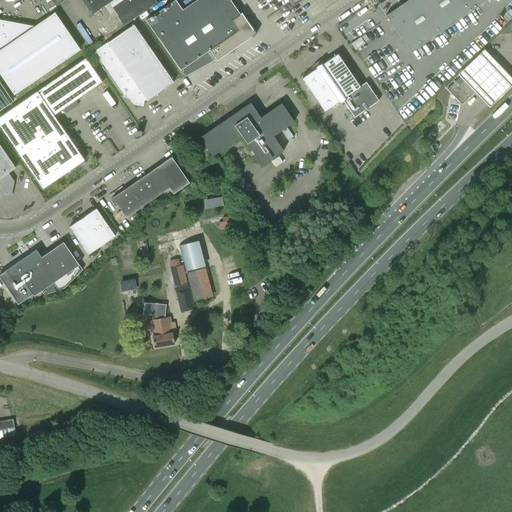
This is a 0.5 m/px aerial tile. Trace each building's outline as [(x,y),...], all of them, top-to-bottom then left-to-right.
[(81,0),(92,15),(104,6),(110,15),(115,11),(118,16),(117,17),(123,26),(157,2),(155,0),(81,0)] [(175,0),(146,21),(181,70),(182,69),(183,70),(182,71),(185,76),(212,61),(216,59),(217,61),(252,37),(255,35),(256,34),(256,32),(254,29),(253,29),(242,13),(240,14),(230,0),(196,0),(183,10),(175,0)] [(407,0),(386,15),(405,44),(411,53),(487,0),(407,0)] [(0,73),(14,94),(80,49),(55,12),(32,27),(26,26),(26,25),(0,19),(0,73)] [(134,24),(94,52),(124,94),(126,93),(133,104),(143,106),(143,103),(174,82),(134,24)] [(88,33),(80,38),(86,48),(94,43),(88,33)] [(493,107),(511,87),(511,78),(485,51),(462,74),(462,75),(476,90),(493,107)] [(317,68),(301,78),(324,111),(339,101),(340,102),(343,101),(354,117),(379,100),(366,82),(360,86),(340,56),(325,67),(322,62),(316,67),(317,68)] [(86,58),(0,116),(0,126),(42,189),(85,160),(54,115),(103,82),(86,58)] [(448,89),(461,103),(462,104),(476,90),(462,75),(448,89)] [(251,102),(236,113),(199,138),(212,156),(242,136),(262,165),(284,151),(273,136),(294,121),(281,103),(261,117),(251,102)] [(0,145),(0,193),(10,196),(13,181),(7,173),(15,167),(0,145)] [(172,156),(113,197),(126,217),(169,187),(172,192),(188,181),(172,156)] [(208,199),(209,208),(224,206),(223,197),(208,199)] [(96,208),(69,227),(88,254),(115,235),(96,208)] [(204,266),(198,240),(179,245),(186,271),(204,266)] [(41,257),(36,249),(0,274),(0,277),(18,304),(33,294),(34,295),(79,264),(63,242),(41,257)] [(186,276),(183,265),(170,268),(175,286),(187,283),(185,276),(186,276)] [(205,268),(187,273),(193,302),(213,296),(205,268)] [(134,287),(132,281),(121,283),(122,289),(134,287)] [(181,312),(185,311),(194,308),(189,288),(176,291),(181,312)] [(173,332),(176,331),(173,318),(170,319),(166,294),(145,297),(151,335),(152,335),(154,347),(174,343),(173,332)]
